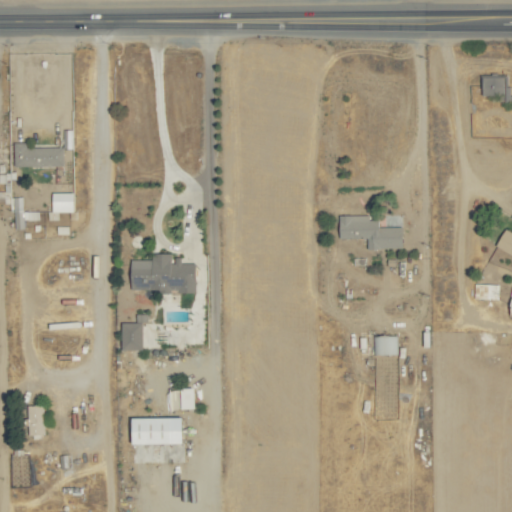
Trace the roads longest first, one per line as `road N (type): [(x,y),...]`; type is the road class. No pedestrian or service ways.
road 1 (primary): [(511,19),(202,19)]
road 2 (primary): [(151,19),(0,19)]
